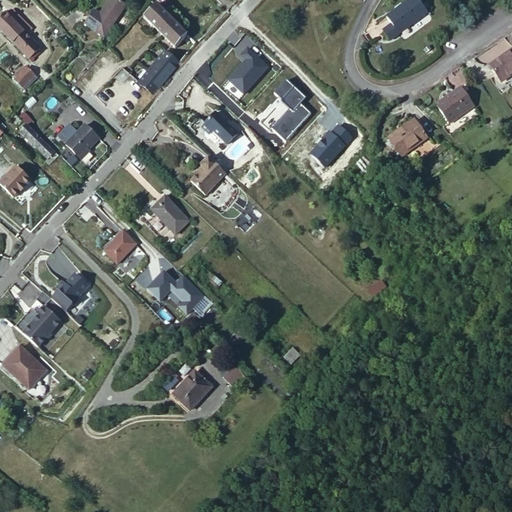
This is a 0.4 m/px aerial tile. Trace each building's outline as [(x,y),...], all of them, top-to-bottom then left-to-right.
[(84,24),(104,38),(126,5),(117,0),(109,0),(100,14),(94,10),(84,24)] [(418,0),(411,0),(387,17),(392,24),(384,30),(390,39),(399,33),(398,32),(413,20),(415,22),(428,12),(418,0)] [(143,16),(175,48),(187,35),(175,23),(156,5),(143,16)] [(10,17),(5,12),(0,17),(0,29),(32,63),(35,60),(34,58),(41,51),(39,49),(40,48),(13,20),(15,18),(12,15),(10,17)] [(164,51),(139,82),(153,93),(178,63),(164,51)] [(511,51),(491,66),(502,82),(511,75),(511,51)] [(23,87),(34,75),(27,68),(15,80),(23,87)] [(121,68),(112,78),(121,85),(130,75),(121,68)] [(461,88),(437,105),(449,123),(449,124),(474,106),(461,88)] [(218,113),(204,127),(211,134),(214,130),(229,144),(242,130),(234,122),(231,126),(218,113)] [(16,124),(17,123),(19,125),(22,122),(15,115),(11,119),(16,124)] [(414,121),(389,139),(401,156),(426,138),(414,121)] [(45,161),(48,163),(58,154),(27,124),(19,132),(47,159),(45,161)] [(89,149),(99,138),(85,124),(66,144),(82,159),(90,150),(89,149)] [(205,168),(204,169),(219,183),(228,174),(211,158),(203,166),(205,168)] [(192,182),(207,196),(219,183),(204,169),(192,182)] [(22,191),(7,178),(0,185),(0,204),(5,210),(11,203),(12,204),(17,198),(16,197),(22,191)] [(189,222),(165,197),(152,210),(175,234),(189,222)] [(136,244),(123,232),(104,252),(117,264),(136,244)] [(175,292),(192,309),(205,297),(184,276),(178,283),(166,271),(146,291),(161,305),(175,292)] [(57,291),(51,298),(65,311),(87,285),(74,274),(64,284),(62,282),(55,289),(57,291)] [(222,283),(214,276),(210,281),(218,288),(222,283)] [(382,281),(368,291),(372,297),(386,287),(382,281)] [(42,291),(36,299),(44,305),(60,320),(67,312),(65,311),(51,298),(42,291)] [(181,311),(168,298),(162,304),(174,317),(181,311)] [(26,314),(34,320),(38,315),(36,314),(44,305),(36,299),(24,312),(26,314)] [(60,320),(44,305),(36,314),(38,315),(34,320),(22,333),(37,346),(60,320)] [(15,326),(22,333),(34,320),(26,314),(15,326)] [(21,348),(2,369),(30,393),(49,372),(21,348)] [(301,355),(294,348),(284,357),(292,364),(301,355)] [(224,378),(234,388),(236,386),(246,377),(236,366),(224,378)] [(195,372),(174,395),(191,410),(211,387),(198,375),(195,372)]
